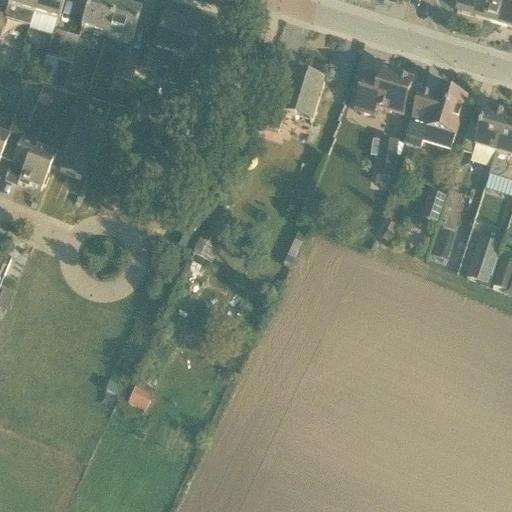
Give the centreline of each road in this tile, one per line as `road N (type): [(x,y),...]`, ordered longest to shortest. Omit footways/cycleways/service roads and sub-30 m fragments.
road 1 (residential): [(275,0),(511,73)]
road 2 (residential): [(72,251),(86,289),(100,294),(127,284),(136,257),(120,233),(80,238)]
